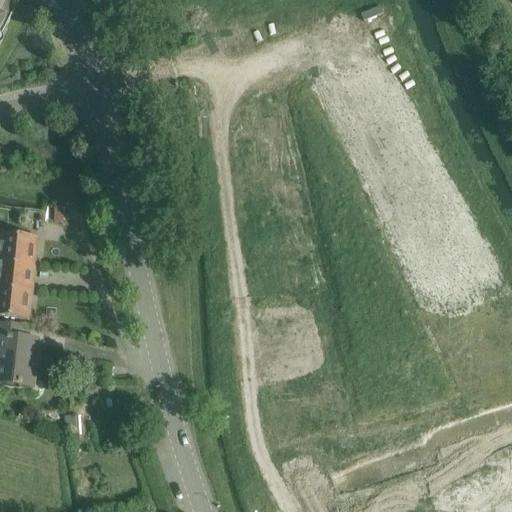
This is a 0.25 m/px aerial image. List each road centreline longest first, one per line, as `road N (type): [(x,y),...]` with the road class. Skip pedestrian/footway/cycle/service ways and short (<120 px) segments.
road 1 (unknown): [(235,359),(465,322),(481,309),(484,284),(393,49),(379,40),(193,61),(188,78),(226,293)]
road 2 (unclassified): [(203,511),(93,91),(59,0)]
